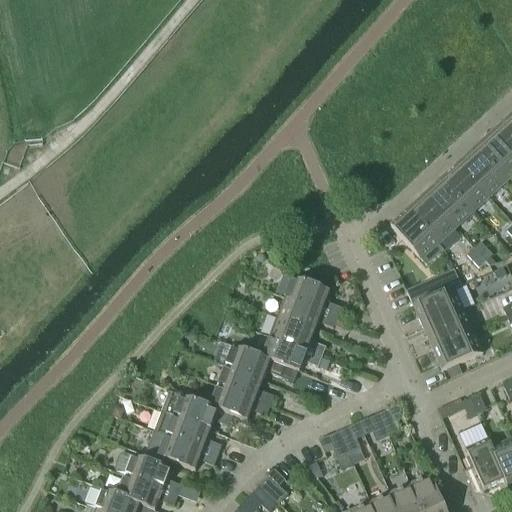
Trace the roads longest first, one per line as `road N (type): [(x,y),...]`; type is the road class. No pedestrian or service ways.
road 1 (residential): [(405,382),(350,244),(511,92)]
road 2 (residential): [(214,511),(261,461),(405,382)]
